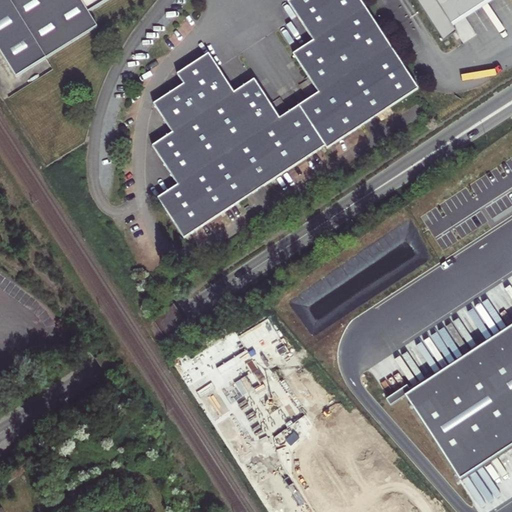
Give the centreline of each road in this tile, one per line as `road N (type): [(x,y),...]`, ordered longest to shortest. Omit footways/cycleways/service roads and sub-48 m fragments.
road 1 (primary): [(369,193),(0,431)]
road 2 (primary): [(511,94),(369,193)]
road 3 (primary): [(369,193),(511,107)]
